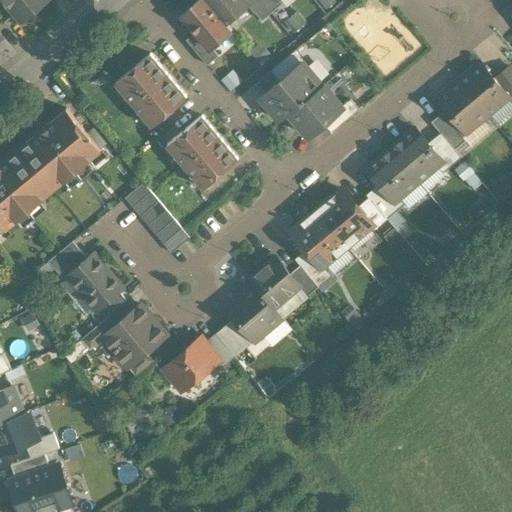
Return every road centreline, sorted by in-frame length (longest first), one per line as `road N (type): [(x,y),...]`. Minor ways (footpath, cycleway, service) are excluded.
road 1 (residential): [(435,0),(460,43),(284,186)]
road 2 (residential): [(284,186),(165,288),(106,220)]
road 3 (residential): [(139,0),(284,186)]
road 4 (residential): [(109,0),(0,84)]
